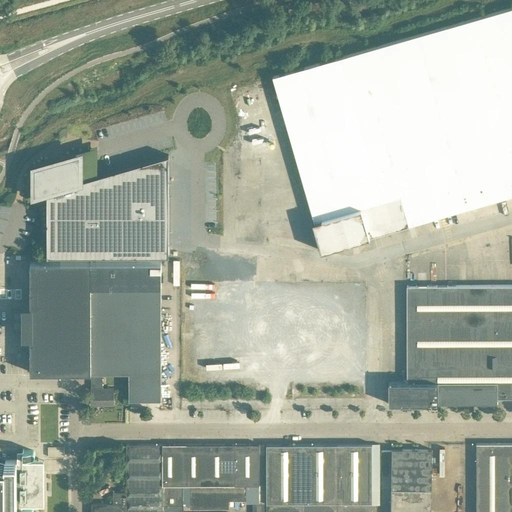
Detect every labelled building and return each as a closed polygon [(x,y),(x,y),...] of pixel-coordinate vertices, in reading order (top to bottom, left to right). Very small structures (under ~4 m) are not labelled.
[(511,7),(273,76),(276,85),(308,190),(315,213),(317,219),(315,219),(315,220),(323,249),(368,236),(360,206),(400,195),(408,224),(409,224),(418,222),(423,220),(478,204),(511,194),(511,7)] [(35,194),(47,190),(47,256),(49,255),(169,255),(168,163),(169,163),(169,154),(94,176),(94,154),(94,152),(93,151),(92,150),(91,150),(90,150),(60,159),(59,158),(58,157),(57,157),(56,157),(56,158),(55,158),(55,159),(55,160),(35,166),(34,167),(32,168),(31,170),(31,171),(31,190),(31,191),(31,192),(32,193),(33,194),(34,194),(35,194)] [(31,372),(72,372),(92,372),(104,372),(124,372),(129,372),(129,399),(161,399),(161,286),(91,286),(91,261),(30,261),(31,372)] [(91,286),(161,286),(161,261),(91,261),(91,286)] [(187,263),(187,405),(233,405),(233,358),(256,358),(256,400),(303,400),(303,405),(338,405),(338,298),(256,279),(256,283),(192,268),(192,264),(187,263)] [(389,381),(389,398),(389,403),(429,403),(429,404),(438,404),(438,403),(498,403),(498,397),(511,397),(511,284),(407,285),(407,381),(389,381)] [(104,372),(92,372),(92,388),(91,388),(92,404),(114,404),(114,394),(114,388),(103,388),(104,372)] [(511,511),(511,442),(477,443),(477,453),(476,511),(511,511)] [(163,444),(163,491),(162,511),(183,511),(184,506),(190,506),(190,509),(229,509),(229,500),(247,501),(247,485),(260,485),(259,503),(253,503),(252,511),(372,511),(373,504),(380,504),(379,443),(267,444),(259,444),(259,443),(163,444)] [(127,444),(127,491),(163,491),(163,444),(127,444)] [(0,504),(16,504),(16,511),(33,511),(34,511),(34,510),(33,509),(33,508),(32,508),(31,508),(31,507),(30,507),(23,507),(23,504),(44,504),(44,460),(24,460),(24,457),(32,457),(33,457),(34,456),(35,455),(35,454),(35,453),(35,452),(35,451),(34,451),(34,450),(33,450),(32,450),(24,450),(24,449),(18,449),(18,460),(6,460),(4,459),(2,458),(1,458),(0,457),(0,504)] [(392,449),(391,511),(432,511),(432,449),(392,449)] [(126,511),(127,491),(114,491),(114,502),(92,502),(91,511),(126,511)] [(162,511),(163,491),(127,491),(126,511),(162,511)]
